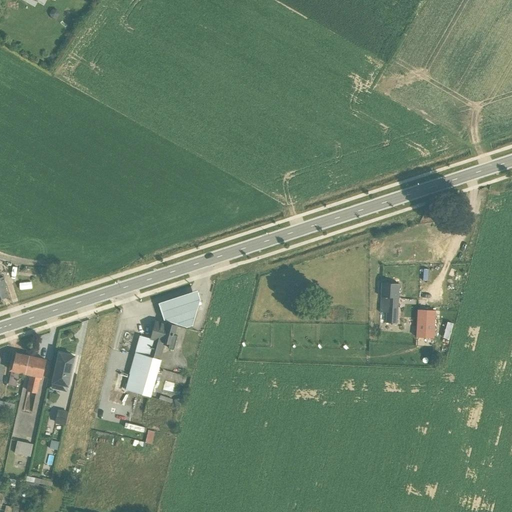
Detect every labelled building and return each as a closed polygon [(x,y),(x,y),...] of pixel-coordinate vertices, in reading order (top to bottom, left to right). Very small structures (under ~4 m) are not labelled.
[(397,323),(399,284),(381,283),(379,313),(385,313),(385,323),(397,323)] [(196,288),(157,301),(163,316),(185,324),(191,322),(199,297),(196,288)] [(434,311),(417,311),(416,337),(433,338),(434,311)] [(171,345),(176,326),(167,324),(166,325),(155,322),(151,339),(139,336),(124,390),(150,397),(164,344),(171,345)] [(74,357),(59,353),(51,389),(66,392),(74,357)] [(25,375),(29,357),(16,354),(14,362),(11,362),(9,371),(11,372),(8,385),(15,387),(18,373),(25,375)] [(26,391),(37,394),(40,378),(41,378),(45,360),(29,357),(25,375),(30,376),(26,391)] [(166,371),(164,381),(182,384),(184,374),(166,371)] [(175,407),(183,405),(182,398),(173,400),(175,407)] [(0,401),(0,410),(12,413),(14,404),(0,401)] [(65,426),(68,412),(58,410),(54,423),(65,426)] [(144,442),(152,444),(154,431),(147,429),(144,442)] [(32,444),(17,441),(14,454),(30,457),(32,444)] [(58,442),(51,441),(49,448),(56,450),(58,442)] [(26,481),(51,486),(52,482),(26,477),(25,481),(26,481)] [(26,482),(25,487),(25,488),(25,491),(31,492),(31,490),(37,491),(39,484),(26,482)] [(18,508),(23,488),(19,487),(15,507),(18,508)]
